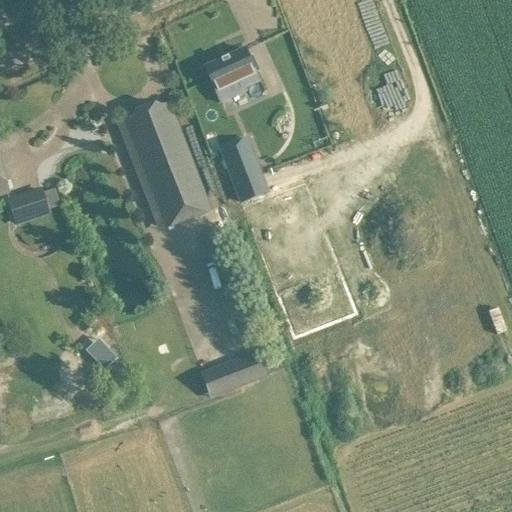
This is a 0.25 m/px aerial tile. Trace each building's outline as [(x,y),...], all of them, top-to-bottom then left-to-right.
[(245,49),(205,68),(221,103),(247,91),(245,87),(257,81),(259,80),(256,72),(259,71),(252,56),(249,57),(245,49)] [(129,132),(136,151),(167,230),(212,212),(181,133),(174,115),(129,132)] [(252,153),(226,163),(241,202),(268,192),(252,153)] [(320,176),(373,344),(412,332),(358,164),(320,176)] [(0,195),(8,193),(2,174),(0,168),(0,195)] [(306,182),(243,207),(293,339),(357,314),(306,182)] [(41,190),(9,200),(17,223),(49,212),(48,210),(61,206),(55,189),(42,193),(41,190)] [(117,354),(98,334),(85,347),(104,366),(117,354)] [(200,374),(211,400),(269,377),(260,351),(200,374)]
